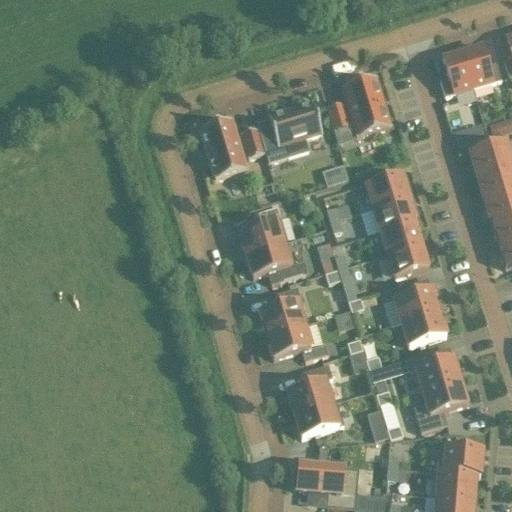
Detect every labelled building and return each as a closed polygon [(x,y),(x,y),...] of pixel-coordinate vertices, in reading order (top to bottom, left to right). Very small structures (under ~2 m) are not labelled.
[(511,82),(511,42),(506,44),(511,64),(503,66),(508,83),(511,82)] [(500,86),(495,68),(486,71),(481,51),(461,57),(472,94),(500,86)] [(472,94),(461,57),(442,63),(448,83),(439,85),(444,102),(472,94)] [(390,132),(375,81),(341,92),(356,142),(390,132)] [(261,144),(268,167),(308,155),(304,144),(321,139),(312,107),(267,120),(273,140),(261,144)] [(328,112),(334,131),(347,127),(341,107),(328,112)] [(199,134),(214,185),(246,175),(231,125),(199,134)] [(503,126),(489,129),(492,141),(506,137),(503,126)] [(467,133),(453,138),(457,152),(471,147),(467,133)] [(256,134),(240,138),(248,163),(264,159),(256,134)] [(476,181),(511,170),(504,146),(469,157),(476,181)] [(511,195),(511,173),(511,170),(476,181),(483,204),(511,195)] [(346,185),(342,171),(333,173),(338,187),(346,185)] [(373,213),(408,203),(401,179),(366,190),(373,213)] [(511,220),(511,195),(483,204),(490,227),(511,220)] [(415,226),(408,203),(373,213),(380,237),(415,226)] [(248,258),(287,246),(276,212),(264,216),(267,226),(238,235),(245,259),(248,258)] [(329,227),(338,224),(334,213),(326,215),(329,227)] [(511,245),(511,220),(490,227),(497,250),(511,245)] [(341,236),(338,224),(329,227),(333,238),(341,236)] [(415,226),(380,237),(387,260),(422,249),(415,226)] [(511,245),(497,250),(504,274),(511,271),(511,245)] [(248,258),(245,259),(252,283),(267,278),(270,289),(307,278),(303,267),(294,270),(287,246),(248,258)] [(429,273),(422,249),(387,260),(394,283),(429,273)] [(337,274),(346,272),(342,260),(334,263),(337,274)] [(322,267),(325,278),(337,274),(334,263),(322,267)] [(346,272),(337,274),(341,286),(349,283),(346,272)] [(325,278),(328,289),(340,285),(337,275),(325,278)] [(408,289),(391,294),(401,328),(438,317),(431,293),(412,299),(408,289)] [(285,296),(289,307),(258,317),(265,340),(302,329),(295,305),(299,304),(296,293),(285,296)] [(359,302),(356,303),(348,306),(351,317),(363,314),(359,302)] [(445,341),(438,317),(401,328),(408,352),(445,341)] [(303,329),(265,341),(273,364),(301,356),(304,367),(327,360),(324,349),(310,353),(303,329)] [(346,349),(349,360),(362,356),(358,345),(346,349)] [(452,362),(433,368),(430,358),(403,365),(407,377),(415,374),(422,397),(459,386),(452,362)] [(366,365),(369,376),(381,372),(378,362),(366,365)] [(286,396),(294,420),(331,408),(330,408),(324,386),(332,384),(327,370),(301,378),(304,390),(286,396)] [(459,386),(422,397),(425,409),(412,412),(420,438),(446,430),(442,417),(466,410),(459,386)] [(376,400),(379,410),(391,407),(388,396),(376,400)] [(330,408),(331,408),(294,420),(301,444),(343,431),(335,406),(330,408)] [(387,435),(390,445),(402,442),(399,431),(387,435)] [(373,436),(376,447),(388,443),(385,433),(373,436)] [(443,477),(443,478),(474,481),(474,482),(479,482),(481,456),(445,453),(443,477)] [(388,461),(387,473),(395,474),(396,462),(388,461)] [(299,470),(298,473),(295,473),(293,492),(297,492),(296,496),(327,499),(325,511),(354,511),(357,475),(299,470)] [(395,474),(387,473),(386,485),(394,486),(395,474)] [(438,476),(436,501),(472,504),(474,482),(474,481),(443,478),(443,477),(438,476)] [(471,511),(472,504),(436,501),(435,511),(471,511)]
